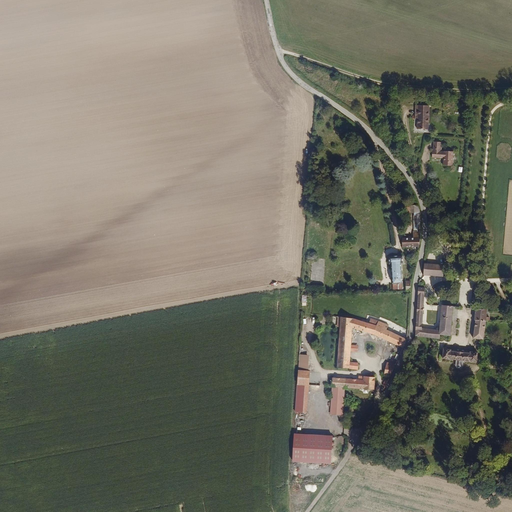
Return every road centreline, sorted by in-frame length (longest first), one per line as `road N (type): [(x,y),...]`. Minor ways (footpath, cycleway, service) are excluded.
road 1 (unclassified): [(345,459),(411,339),(424,210),(381,143),(287,69),(265,0)]
road 2 (track): [(511,88),(460,92),(373,82),(279,51)]
